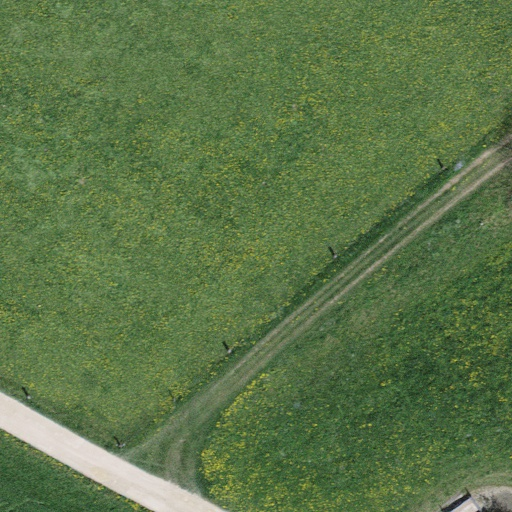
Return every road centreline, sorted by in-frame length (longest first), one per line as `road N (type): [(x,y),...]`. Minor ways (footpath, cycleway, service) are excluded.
road 1 (track): [(142,488),(225,387),(511,148)]
road 2 (track): [(0,408),(187,511)]
